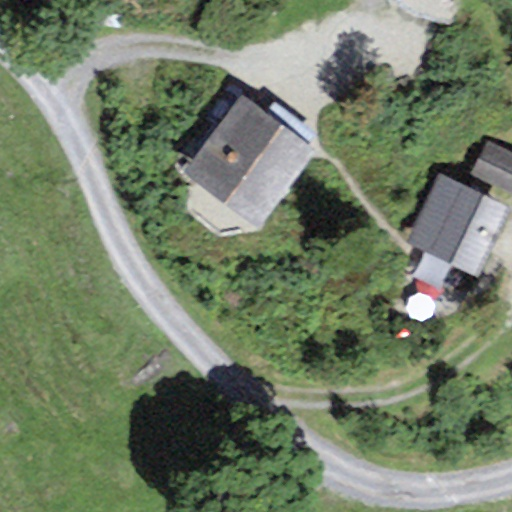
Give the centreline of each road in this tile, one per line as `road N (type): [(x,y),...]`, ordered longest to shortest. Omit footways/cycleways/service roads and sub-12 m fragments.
road 1 (track): [(511,477),(474,490),(376,492),(298,456),(144,286),(50,83),(0,46)]
road 2 (track): [(238,389),(327,401),(389,397),(439,378),(499,332),(511,309)]
